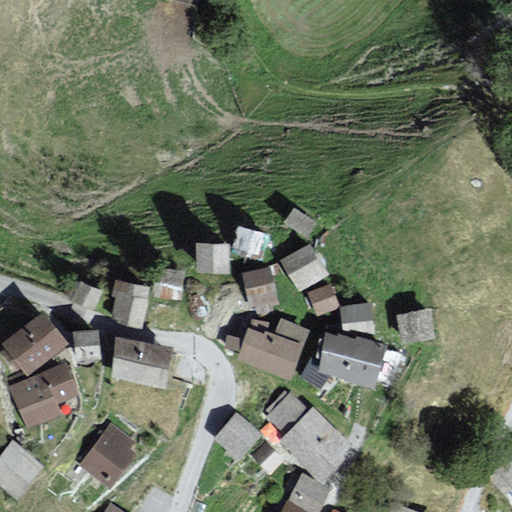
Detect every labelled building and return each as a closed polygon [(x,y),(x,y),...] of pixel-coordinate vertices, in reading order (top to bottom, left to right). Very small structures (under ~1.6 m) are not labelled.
[(260,233),(265,206),(239,202),(234,229),(260,233)] [(282,240),(256,234),(249,261),(275,267),(282,240)] [(243,243),(211,243),(210,274),(242,275),(243,243)] [(329,248),(296,265),(312,295),(345,278),(329,248)] [(202,271),(172,267),(168,297),(198,301),(202,271)] [(403,306),(436,300),(431,272),(398,279),(403,306)] [(288,274),(256,279),(262,315),(293,310),(288,274)] [(113,294),(80,279),(71,298),(105,313),(113,294)] [(161,291),(128,287),(123,323),(156,328),(161,291)] [(348,288),(324,296),(330,317),(354,309),(348,288)] [(392,309),(359,309),(360,335),(392,334),(392,309)] [(449,312),(413,316),(416,342),(453,337),(449,312)] [(54,314),(13,345),(37,377),(78,345),(54,314)] [(287,334),(264,326),(251,362),(308,381),(325,333),(292,321),(287,334)] [(112,333),(87,334),(88,364),(113,364),(112,333)] [(405,350),(344,336),(335,377),(396,390),(405,350)] [(191,352),(131,340),(123,380),(183,392),(191,352)] [(80,364),(16,386),(33,434),(73,420),(66,400),(90,392),(80,364)] [(315,412),(298,394),(273,418),(291,435),(315,412)] [(363,451),(326,413),(295,441),(332,480),(363,451)] [(273,440),(247,417),(226,442),(251,464),(273,440)] [(152,450),(120,427),(89,468),(121,492),(152,450)] [(61,468),(28,443),(5,474),(38,499),(61,468)] [(291,464),(273,447),(258,463),(276,480),(291,464)] [(330,511),(339,494),(311,481),(296,511),(330,511)]
